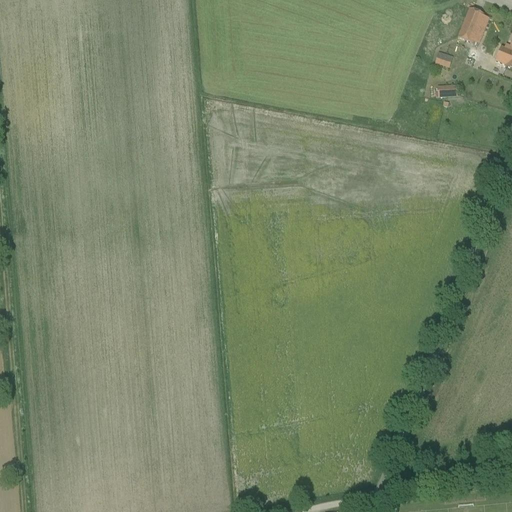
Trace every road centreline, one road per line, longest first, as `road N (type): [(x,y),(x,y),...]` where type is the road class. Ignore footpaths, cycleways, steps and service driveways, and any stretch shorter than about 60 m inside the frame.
road 1 (unclassified): [(371,511),(511,152)]
road 2 (track): [(0,198),(27,511)]
road 3 (track): [(377,492),(511,455)]
